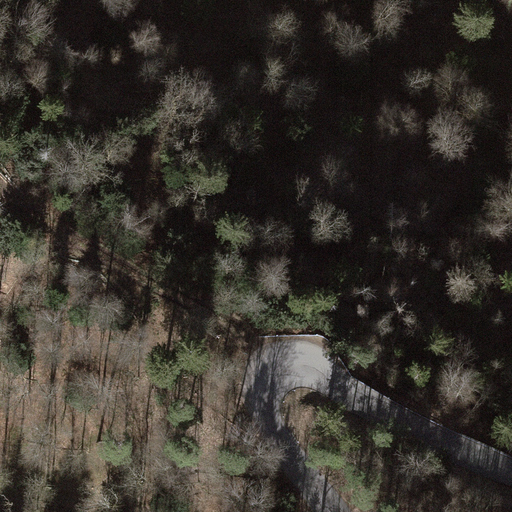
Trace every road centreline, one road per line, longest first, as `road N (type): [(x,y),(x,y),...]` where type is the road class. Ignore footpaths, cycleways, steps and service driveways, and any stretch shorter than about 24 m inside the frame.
road 1 (tertiary): [(332,511),(263,407),(265,375),(284,361),(312,365),(378,411),(511,473)]
road 2 (track): [(284,361),(253,335),(25,213)]
